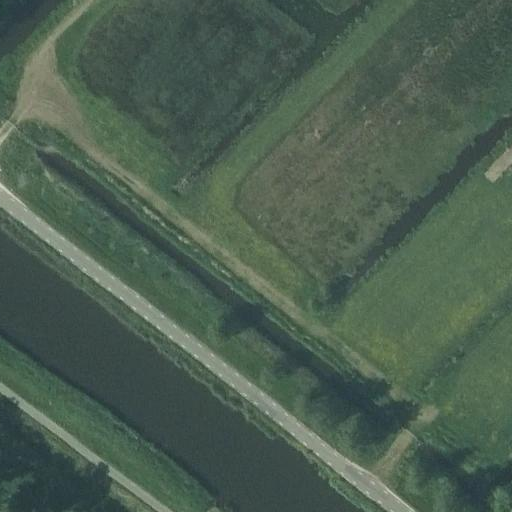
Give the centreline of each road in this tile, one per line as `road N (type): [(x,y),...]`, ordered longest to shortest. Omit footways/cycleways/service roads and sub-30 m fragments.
road 1 (unclassified): [(401,511),(0,198)]
road 2 (track): [(88,0),(69,12),(28,104),(0,135)]
